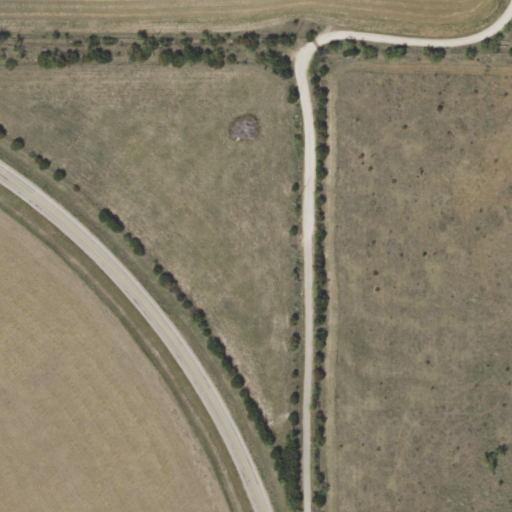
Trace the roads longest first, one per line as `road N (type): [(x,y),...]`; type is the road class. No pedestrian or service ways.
road 1 (track): [(0,63),(302,68),(501,33),(510,0)]
road 2 (track): [(302,68),(311,141),(308,511)]
road 3 (secondary): [(0,167),(91,231),(127,268),(231,432),(263,511)]
